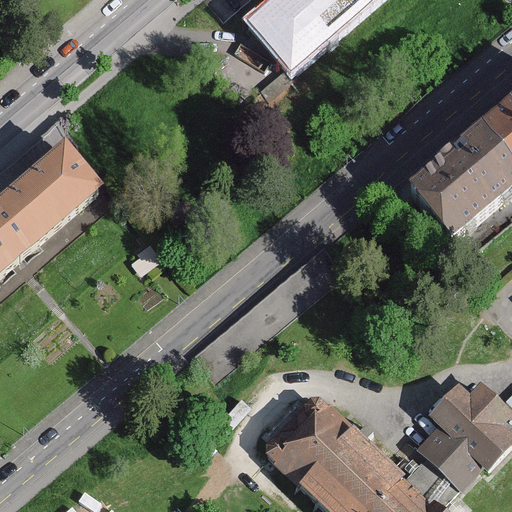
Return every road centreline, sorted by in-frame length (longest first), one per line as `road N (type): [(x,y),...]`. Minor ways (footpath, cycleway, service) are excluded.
road 1 (residential): [(511,64),(0,498)]
road 2 (tertiary): [(0,120),(141,0)]
